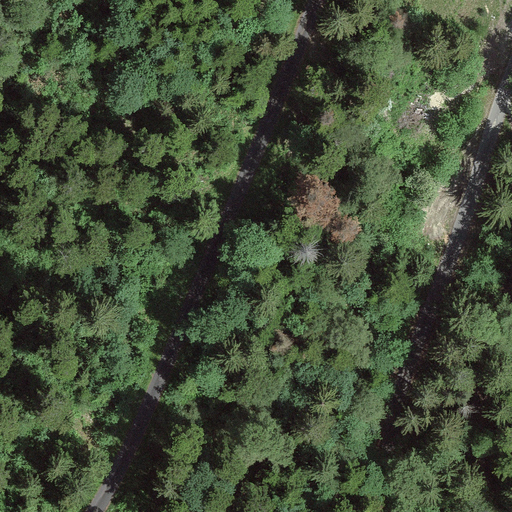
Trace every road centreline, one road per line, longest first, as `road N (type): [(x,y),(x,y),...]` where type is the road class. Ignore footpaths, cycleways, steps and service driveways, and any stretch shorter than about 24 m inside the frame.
road 1 (track): [(321,0),(140,438),(100,511)]
road 2 (unclassified): [(390,511),(387,462),(397,397),(511,81)]
road 3 (track): [(493,511),(483,413),(511,304)]
